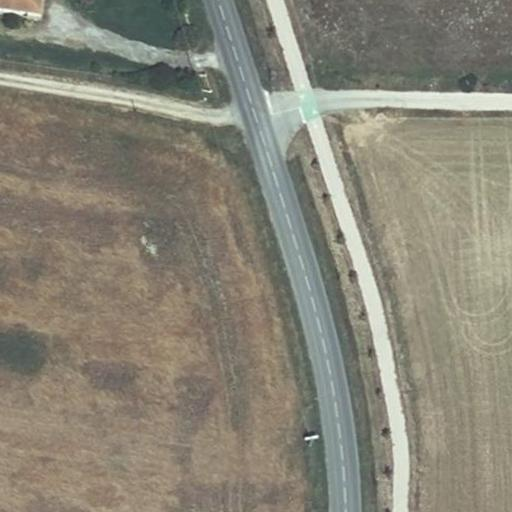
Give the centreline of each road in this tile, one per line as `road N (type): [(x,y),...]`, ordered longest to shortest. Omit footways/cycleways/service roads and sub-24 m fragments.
road 1 (secondary): [(220,0),(314,300),(339,416),(345,511)]
road 2 (track): [(256,109),(338,97),(511,100)]
